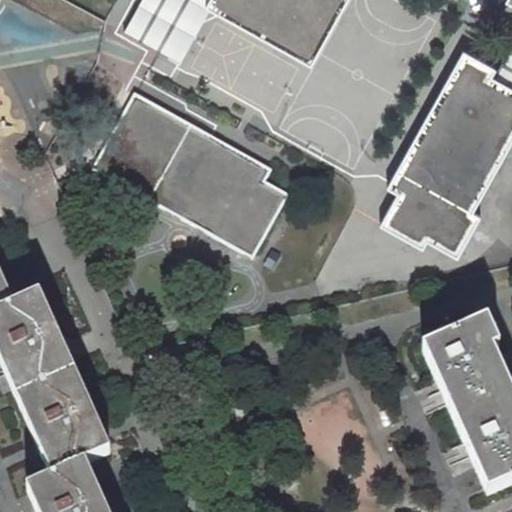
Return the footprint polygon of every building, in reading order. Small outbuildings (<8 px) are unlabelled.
[(144,0),(126,35),(180,66),(211,10),(309,66),(346,0),(144,0)] [(424,240),(455,258),(478,217),(470,212),(511,136),(511,46),(495,79),(489,76),(493,70),(462,53),(387,189),(397,195),(379,223),(420,247),(424,240)] [(268,174),(133,96),(92,170),(250,260),(272,223),(287,197),(263,183),(268,174)] [(99,511),(81,472),(106,462),(35,305),(11,315),(0,290),(0,363),(54,486),(31,495),(38,511),(99,511)] [(425,361),(489,504),(511,493),(511,408),(493,365),(499,362),(487,332),(425,361)]
